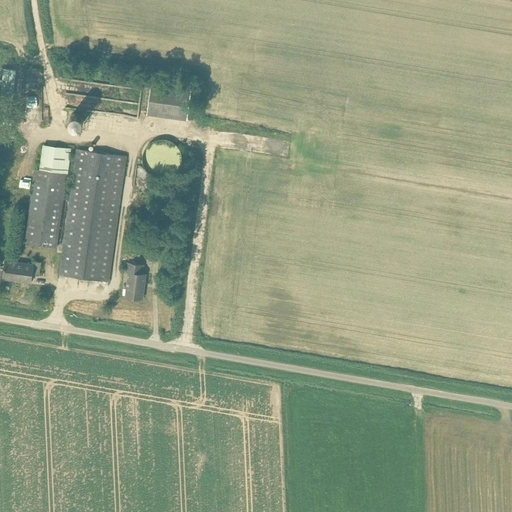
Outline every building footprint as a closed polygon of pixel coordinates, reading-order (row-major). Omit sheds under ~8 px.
[(22,69),(20,86),(29,87),(31,70),(22,69)] [(139,115),(142,89),(106,85),(104,98),(97,97),(95,110),(139,115)] [(190,122),(193,102),(153,96),(152,97),(149,116),(190,122)] [(182,162),(182,158),(182,154),(181,150),(179,146),(176,143),(173,140),(170,139),(165,137),(162,137),(158,137),(154,138),(149,140),(147,142),(144,145),(142,148),(140,152),(140,157),(140,161),(141,166),(143,169),(146,173),(149,176),(153,178),(157,179),(160,179),(165,179),(169,178),(173,175),(176,173),(179,170),(181,166),(182,162)] [(77,149),(61,264),(59,274),(109,281),(127,156),(77,149)] [(29,168),(20,232),(19,242),(50,246),(61,173),(29,168)] [(175,214),(175,210),(175,206),(174,202),(172,199),(170,196),(167,193),(163,191),(159,190),(155,189),(152,190),(148,191),(144,192),(141,195),(138,198),(137,201),(135,205),(135,209),(135,213),(136,217),(138,220),(140,224),(143,226),(147,228),(151,229),(155,230),(159,229),(163,228),(166,226),(169,224),(171,221),(173,218),(175,214)] [(5,261),(3,278),(31,282),(32,274),(39,275),(41,262),(33,261),(33,264),(5,261)] [(129,272),(127,287),(125,296),(142,299),(146,273),(143,273),(144,265),(128,262),(127,271),(129,272)]
